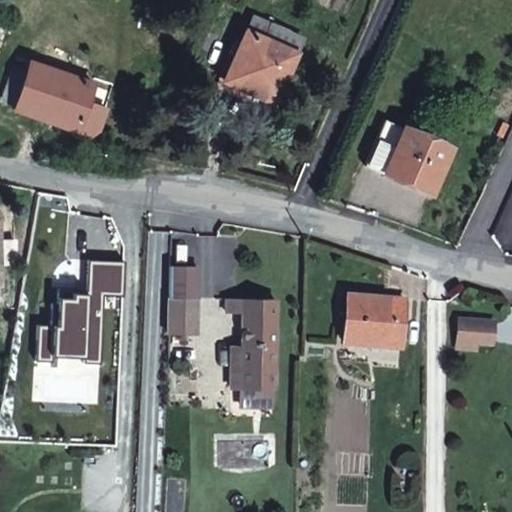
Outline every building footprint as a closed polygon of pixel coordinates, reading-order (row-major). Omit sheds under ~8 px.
[(305,48),(253,28),(228,93),(280,112),(305,48)] [(28,75),(16,111),(81,132),(82,128),(85,129),(90,129),(95,128),(97,124),(98,120),(87,114),(91,100),(95,88),(27,63),(25,68),(30,70),(28,75)] [(28,75),(11,70),(0,104),(0,105),(16,111),(28,75)] [(82,128),(81,132),(94,136),(105,127),(112,108),(91,100),(87,114),(98,120),(97,124),(95,128),(90,129),(85,129),(82,128)] [(372,168),(438,197),(459,148),(393,120),(372,168)] [(181,273),(180,304),(209,305),(210,273),(181,273)] [(350,321),(361,320),(361,298),(350,298),(350,321)] [(409,348),(409,298),(361,298),(361,320),(350,321),(350,348),(409,348)] [(180,304),(180,319),(209,319),(209,305),(180,304)] [(239,318),(258,318),(258,326),(258,339),(244,340),(244,368),(255,368),(257,368),(257,350),(270,351),(270,368),(287,368),(287,304),(239,305),(239,318)] [(179,343),(208,343),(209,319),(180,319),(179,343)] [(466,319),(464,339),(501,344),(504,323),(466,319)] [(244,327),(244,340),(258,339),(258,326),(244,327)] [(500,354),(501,344),(464,339),(463,350),(500,354)] [(270,368),(270,351),(257,350),(257,368),(270,368)] [(257,368),(255,368),(255,386),(287,386),(287,368),(270,368),(257,368)]
